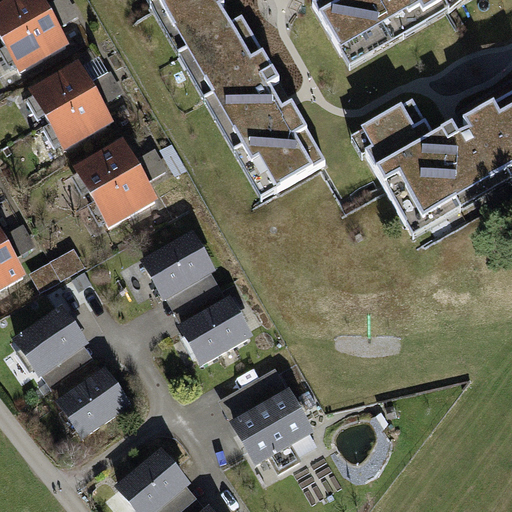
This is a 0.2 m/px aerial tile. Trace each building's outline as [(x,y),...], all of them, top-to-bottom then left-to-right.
[(40,0),(23,0),(0,13),(0,38),(22,76),(69,49),(57,29),(54,23),(51,17),(48,12),(44,6),(40,0)] [(48,12),(51,17),(71,6),(67,0),(54,0),(44,6),(48,12)] [(157,0),(253,168),(258,165),(275,194),(326,165),(293,105),(282,111),(277,104),(269,89),(278,83),(242,19),(230,26),(221,9),(225,6),(221,0),(157,0)] [(324,0),(313,7),(349,69),(466,0),(324,0)] [(77,18),(71,6),(51,17),(54,23),(57,29),(77,18)] [(80,70),(34,96),(66,152),(112,126),(102,107),(98,101),(94,94),(91,89),(88,82),(80,70)] [(91,89),(94,94),(115,83),(107,71),(88,82),(91,89)] [(122,95),(115,83),(94,94),(98,101),(102,107),(122,95)] [(414,103),(362,132),(373,152),(366,156),(413,239),(511,182),(511,93),(462,121),(468,133),(464,135),(459,138),(453,128),(434,138),(414,103)] [(172,146),(159,153),(174,179),(187,172),(172,146)] [(125,147),(77,175),(109,230),(157,203),(146,184),(143,179),(139,173),(137,168),(134,163),(125,147)] [(137,168),(139,173),(161,161),(155,151),(134,163),(137,168)] [(167,173),(161,161),(139,173),(143,179),(146,184),(167,173)] [(6,244),(8,248),(27,237),(21,226),(2,237),(6,244)] [(0,234),(0,296),(27,281),(14,259),(11,254),(8,248),(6,244),(2,237),(0,234)] [(193,235),(141,265),(163,304),(167,302),(212,276),(215,275),(193,235)] [(34,248),(27,237),(8,248),(11,254),(14,259),(34,248)] [(73,252),(50,265),(60,284),(84,270),(73,252)] [(50,265),(30,277),(40,295),(60,284),(50,265)] [(212,276),(167,302),(181,327),(226,302),(212,276)] [(181,327),(178,330),(201,370),(253,340),(230,300),(226,302),(181,327)] [(60,309),(11,345),(39,383),(43,380),(84,350),(88,347),(60,309)] [(84,350),(43,380),(60,404),(101,374),(84,350)] [(217,404),(230,427),(288,393),(275,371),(217,404)] [(60,404),(56,406),(83,443),(132,409),(105,372),(101,374),(60,404)] [(288,393),(230,427),(254,470),(314,437),(288,393)] [(393,408),(386,410),(389,422),(396,420),(393,408)] [(160,452),(114,491),(131,511),(159,511),(187,489),(190,487),(160,452)] [(206,511),(187,489),(159,511),(206,511)]
